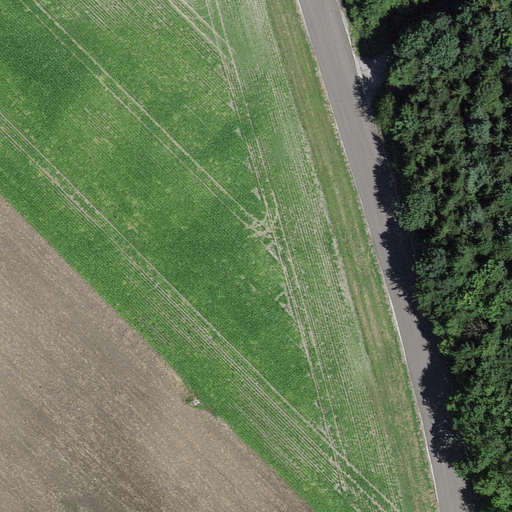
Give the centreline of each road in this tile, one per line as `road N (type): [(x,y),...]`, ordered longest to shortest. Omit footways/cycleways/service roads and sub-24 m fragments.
road 1 (tertiary): [(456,511),(383,208),(313,0)]
road 2 (track): [(345,95),(442,0)]
